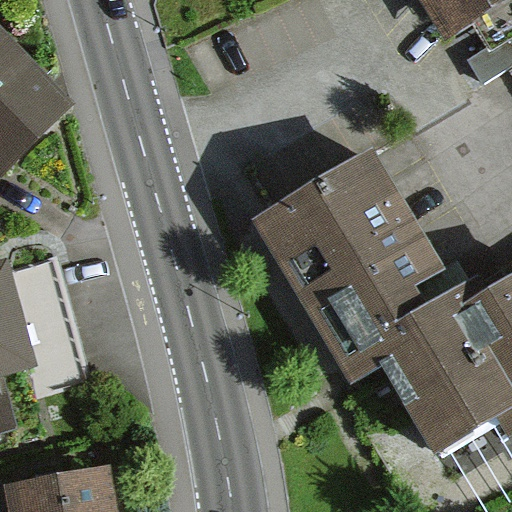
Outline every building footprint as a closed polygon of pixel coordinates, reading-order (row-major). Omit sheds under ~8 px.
[(511,0),(410,0),(470,97),(511,71),(511,0)] [(0,169),(64,111),(0,40),(0,169)] [(362,164),(247,228),(338,388),(382,363),(371,344),(414,320),(401,298),(429,283),(362,164)] [(511,282),(472,305),(448,319),(506,421),(486,432),(495,448),(511,438),(511,282)] [(371,344),(382,363),(410,413),(392,423),(418,470),(486,432),(506,421),(448,319),(472,305),(465,291),(414,320),(371,344)] [(0,306),(0,436),(11,434),(0,396),(0,379),(20,373),(0,306)] [(104,511),(98,479),(0,497),(0,511),(104,511)]
